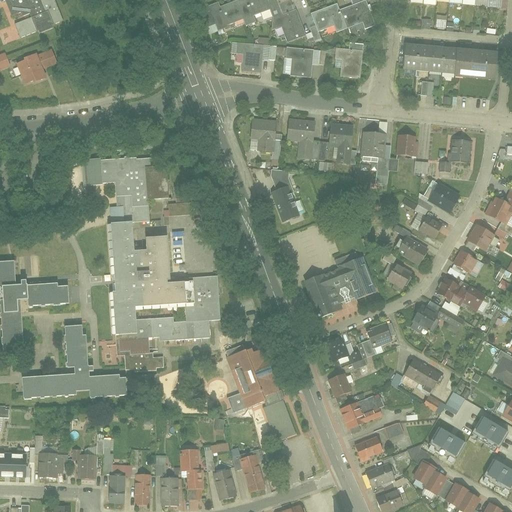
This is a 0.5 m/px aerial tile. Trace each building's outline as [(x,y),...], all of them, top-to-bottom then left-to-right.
[(22,0),(11,4),(23,38),(63,24),(54,0),(22,0)] [(283,15),(277,0),(245,0),(226,8),(233,24),(256,15),(261,25),(270,21),(283,15)] [(294,10),(290,0),(277,0),(283,15),(294,10)] [(377,23),(365,0),(351,0),(355,6),(340,11),(349,30),(364,24),(367,31),(378,26),(377,23)] [(338,5),(311,15),(319,34),(334,27),(338,34),(348,29),(340,11),(338,5)] [(307,37),(296,10),(270,21),(274,31),(281,27),(287,43),(307,37)] [(434,28),(444,29),(445,17),(435,16),(434,28)] [(271,46),(235,43),(233,72),(261,73),(262,62),(270,62),(271,46)] [(359,80),(363,45),(349,44),(348,49),(336,49),(335,60),(343,61),(341,78),(359,80)] [(416,45),(404,44),(401,72),(413,74),(416,45)] [(427,47),(416,45),(413,74),(424,75),(427,47)] [(439,48),(427,47),(424,75),(436,76),(439,48)] [(312,80),(314,51),(286,48),(285,59),(293,60),(291,78),(312,80)] [(451,49),(439,48),(436,76),(448,77),(451,49)] [(499,54),(451,49),(448,77),(496,82),(499,54)] [(0,69),(9,66),(5,55),(0,56),(0,69)] [(34,58),(14,65),(22,86),(42,78),(34,58)] [(432,97),(433,83),(420,82),(419,96),(432,97)] [(277,120),(254,119),(244,117),(242,135),(251,135),(249,153),(265,154),(267,137),(276,137),(277,120)] [(314,122),(286,120),(284,139),(299,140),(297,160),(307,161),(309,141),(313,141),(314,122)] [(333,164),(349,166),(353,127),(319,124),(318,141),(335,142),(333,164)] [(387,135),(363,133),(361,158),(378,159),(385,160),(387,135)] [(418,136),(398,134),(396,157),(416,159),(418,136)] [(470,166),(473,142),(449,139),(446,163),(470,166)] [(326,162),(328,145),(314,143),(312,161),(326,162)] [(378,159),(377,173),(388,174),(388,171),(398,172),(399,161),(385,160),(378,159)] [(164,160),(83,163),(84,189),(103,189),(103,187),(114,186),(115,228),(110,228),(114,341),(115,360),(125,360),(125,374),(163,372),(163,361),(153,361),(153,356),(149,356),(149,342),(161,342),(161,346),(210,344),(210,323),(220,322),(219,278),(191,278),(191,285),(173,286),(171,240),(143,241),(144,254),(135,255),(133,224),(166,223),(164,160)] [(434,163),(414,161),(413,173),(433,175),(434,163)] [(453,165),(434,163),(433,175),(452,177),(453,165)] [(278,194),(272,196),(282,224),(300,217),(292,197),(296,196),(290,180),(290,173),(272,172),(272,178),(278,194)] [(463,198),(438,184),(429,200),(454,214),(463,198)] [(495,199),(486,217),(505,226),(510,215),(511,215),(511,194),(510,193),(505,204),(495,199)] [(448,224),(423,211),(412,228),(439,241),(448,224)] [(495,236),(476,226),(467,243),(486,253),(495,236)] [(431,253),(405,237),(395,253),(421,269),(431,253)] [(378,297),(362,253),(336,263),(339,271),(305,283),(318,321),(346,312),(344,305),(357,300),(359,304),(378,297)] [(478,263),(461,253),(453,266),(470,276),(478,263)] [(15,262),(0,262),(0,289),(3,353),(24,352),(22,302),(28,302),(29,308),(34,308),(34,306),(42,306),(42,307),(46,307),(45,305),(53,305),(53,306),(60,306),(60,304),(69,304),(68,287),(58,287),(58,285),(28,286),(28,283),(22,283),(23,288),(17,288),(15,262)] [(413,275),(395,264),(385,281),(403,292),(413,275)] [(495,280),(499,281),(501,276),(508,278),(510,273),(498,270),(495,280)] [(454,298),(477,314),(487,299),(465,285),(461,290),(445,280),(436,294),(450,304),(454,298)] [(422,309),(413,324),(430,333),(438,318),(422,309)] [(439,320),(460,330),(464,322),(444,312),(439,320)] [(358,347),(363,361),(385,353),(383,348),(393,344),(386,326),(367,332),(370,342),(358,347)] [(25,382),(26,403),(80,400),(79,396),(92,395),(93,402),(130,400),(128,383),(122,383),(122,380),(92,382),(92,377),(96,376),(96,371),(90,371),(89,339),(85,340),(84,330),(67,331),(70,372),(77,372),(77,379),(25,382)] [(343,339),(326,344),(333,364),(349,359),(343,339)] [(228,400),(233,415),(276,399),(255,344),(226,355),(241,395),(228,400)] [(493,377),(511,388),(511,364),(504,360),(493,377)] [(427,368),(414,361),(404,378),(417,386),(427,368)] [(440,376),(427,368),(417,386),(430,393),(440,376)] [(345,375),(329,382),(336,401),(352,394),(345,375)] [(472,404),(454,394),(445,410),(463,420),(472,404)] [(380,397),(341,412),(349,432),(383,419),(380,411),(385,409),(380,397)] [(511,401),(502,418),(511,423),(511,401)] [(285,402),(261,411),(274,446),(298,438),(285,402)] [(481,418),(472,435),(499,451),(508,434),(481,418)] [(400,422),(382,429),(387,440),(405,433),(400,422)] [(56,430),(35,429),(33,455),(37,455),(54,457),(56,430)] [(456,461),(466,445),(439,429),(429,445),(431,446),(429,450),(433,453),(434,451),(448,459),(447,461),(452,464),(454,460),(456,461)] [(378,440),(356,448),(361,463),(384,454),(378,440)] [(209,446),(210,454),(227,451),(226,444),(209,446)] [(135,453),(134,478),(132,507),(148,508),(149,477),(144,476),(145,454),(135,453)] [(198,453),(183,453),(182,473),(189,473),(189,503),(206,503),(206,471),(199,471),(198,453)] [(37,455),(35,480),(59,481),(61,457),(54,457),(37,455)] [(78,457),(76,483),(96,484),(98,458),(78,457)] [(167,458),(157,457),(156,508),(175,509),(176,477),(167,477),(167,458)] [(258,458),(242,463),(253,498),(269,493),(258,458)] [(510,494),(511,490),(511,472),(493,461),(484,478),(485,479),(483,482),(487,485),(488,484),(502,492),(501,494),(506,497),(509,493),(510,494)] [(302,463),(290,473),(294,478),(306,468),(302,463)] [(422,464),(413,481),(426,489),(425,491),(437,499),(447,481),(435,474),(436,472),(422,464)] [(389,466),(367,474),(373,491),(395,482),(389,466)] [(231,472),(215,476),(222,505),(238,501),(231,472)] [(125,476),(107,475),(106,503),(124,504),(125,476)] [(455,485),(446,501),(459,509),(458,511),(474,511),(480,502),(468,495),(469,493),(455,485)] [(398,492),(376,500),(380,511),(395,511),(404,509),(398,492)]
